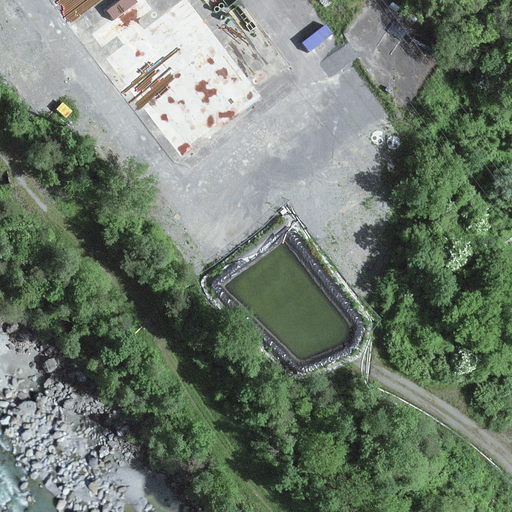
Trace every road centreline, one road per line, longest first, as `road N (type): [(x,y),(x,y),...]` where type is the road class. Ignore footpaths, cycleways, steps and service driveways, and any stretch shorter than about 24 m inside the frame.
road 1 (track): [(280,511),(132,291),(0,162)]
road 2 (track): [(511,463),(373,368)]
road 3 (track): [(194,0),(264,37),(348,43)]
